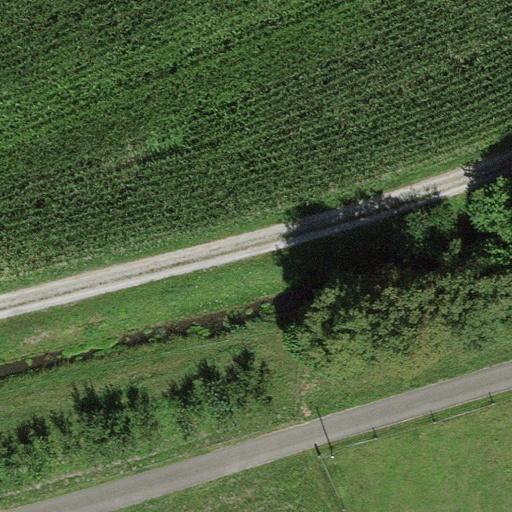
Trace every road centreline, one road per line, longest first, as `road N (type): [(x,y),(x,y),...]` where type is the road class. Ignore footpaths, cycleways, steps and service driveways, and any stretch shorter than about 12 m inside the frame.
road 1 (track): [(0,301),(335,213),(511,151)]
road 2 (residential): [(43,511),(511,375)]
